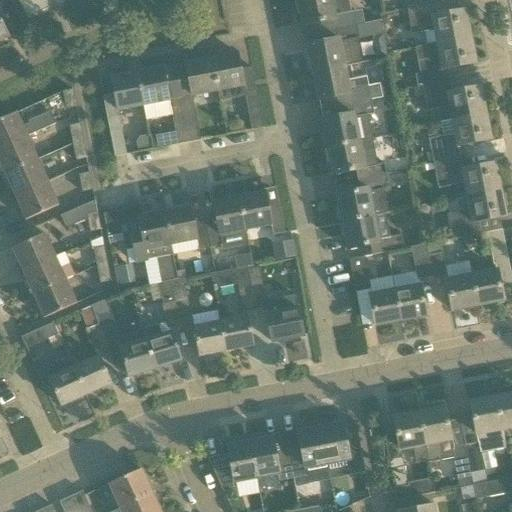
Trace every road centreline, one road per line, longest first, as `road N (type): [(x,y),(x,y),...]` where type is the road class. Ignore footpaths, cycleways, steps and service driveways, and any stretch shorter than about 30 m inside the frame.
road 1 (residential): [(337,386),(289,143)]
road 2 (residential): [(337,386),(511,352)]
road 3 (residential): [(122,176),(289,143)]
road 4 (residential): [(70,463),(0,309)]
road 5 (residential): [(173,418),(337,386)]
road 6 (residential): [(289,143),(262,0)]
